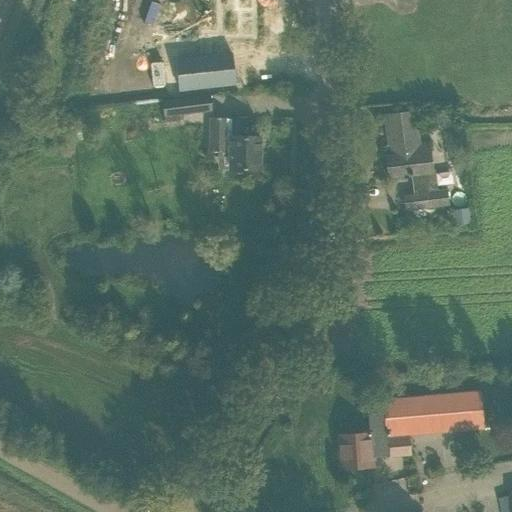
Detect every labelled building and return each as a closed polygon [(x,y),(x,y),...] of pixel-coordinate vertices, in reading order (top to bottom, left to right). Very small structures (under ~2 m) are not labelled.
[(200,57),(172,60),(176,90),(232,83),(228,53),(224,54),(224,40),(253,40),(253,0),(217,0),(217,32),(201,32),(200,57)] [(162,99),(164,123),(180,122),(179,115),(212,111),(210,94),(162,99)] [(122,122),(125,145),(144,143),(143,129),(141,130),(139,109),(156,106),(155,98),(128,102),(131,122),(122,122)] [(404,115),(385,117),(388,145),(393,144),(395,157),(390,158),(390,160),(388,160),(390,173),(392,173),(392,175),(408,173),(408,175),(412,175),(414,194),(404,196),(406,210),(426,207),(447,205),(446,191),(438,192),(429,193),(427,171),(431,170),(428,142),(420,143),(417,113),(404,115)] [(229,152),(228,170),(239,170),(259,170),(259,137),(246,136),(246,118),(234,118),(210,117),(209,151),(229,152)] [(468,208),(452,210),(454,225),(470,223),(468,208)] [(337,434),(340,469),(359,468),(375,467),(374,456),(386,455),(385,434),(480,427),(478,392),(387,400),(367,402),(369,432),(337,434)]
